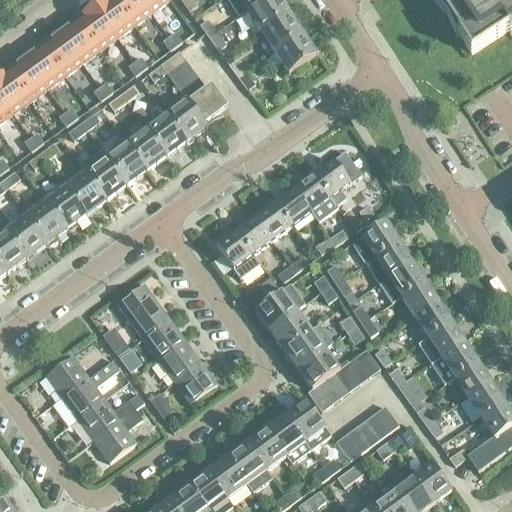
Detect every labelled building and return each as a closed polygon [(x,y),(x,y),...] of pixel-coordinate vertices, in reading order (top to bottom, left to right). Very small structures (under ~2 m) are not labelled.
[(134,30),(112,0),(109,0),(94,11),(117,42),(134,30)] [(152,17),(139,0),(112,0),(134,30),(152,17)] [(167,0),(139,0),(152,17),(170,4),(167,0)] [(198,7),(193,0),(180,0),(190,13),(198,7)] [(238,0),(247,13),(267,0),(238,0)] [(261,34),(291,15),(280,0),(267,0),(247,13),(261,34)] [(511,0),(434,0),(436,2),(439,0),(442,0),(452,15),(448,17),(449,19),(453,16),(463,32),(457,36),(470,55),(511,27),(511,0)] [(117,42),(94,11),(77,23),(100,55),(117,42)] [(275,55),(304,35),(291,15),(261,34),(275,55)] [(208,40),(217,35),(208,22),(200,29),(208,40)] [(100,55),(77,23),(60,36),(83,67),(100,55)] [(227,49),(217,35),(208,40),(218,55),(227,49)] [(318,57),(304,35),(275,55),(289,76),(318,57)] [(83,67),(60,36),(42,49),(65,80),(83,67)] [(182,46),(175,36),(169,40),(176,50),(182,46)] [(176,50),(169,40),(163,45),(170,55),(176,50)] [(65,80),(42,49),(25,61),(48,93),(65,80)] [(163,68),(168,76),(169,76),(187,63),(180,54),(162,66),(163,68)] [(48,93),(25,61),(8,74),(31,105),(48,93)] [(141,61),(135,66),(142,75),(148,71),(141,61)] [(169,76),(175,85),(194,73),(187,63),(169,76)] [(237,81),(246,75),(237,63),(228,69),(237,81)] [(142,75),(135,66),(128,70),(135,80),(142,75)] [(154,86),(168,76),(163,68),(148,78),(154,86)] [(182,95),(200,82),(194,73),(175,85),(182,95)] [(31,105),(8,74),(0,79),(0,99),(13,118),(31,105)] [(246,76),(239,81),(248,94),(255,88),(246,76)] [(189,105),(208,92),(200,82),(182,95),(187,102),(189,105)] [(106,86),(100,91),(107,101),(113,96),(106,86)] [(123,97),(128,105),(140,97),(134,89),(123,97)] [(189,105),(197,115),(218,100),(211,89),(208,92),(189,105)] [(107,101),(100,91),(93,95),(101,105),(107,101)] [(114,115),(128,105),(123,97),(108,107),(114,115)] [(0,127),(13,118),(0,99),(0,127)] [(197,115),(204,125),(225,110),(218,100),(197,115)] [(197,115),(189,105),(187,102),(168,116),(188,145),(208,130),(204,125),(197,115)] [(72,112),(65,116),(72,126),(79,121),(72,112)] [(72,126),(65,116),(59,121),(66,131),(72,126)] [(148,131),(168,159),(188,145),(168,116),(148,131)] [(82,126),(88,134),(100,126),(94,118),(82,126)] [(74,144),(88,134),(82,126),(69,136),(74,144)] [(148,174),(168,159),(148,131),(127,146),(148,174)] [(37,137),(31,141),(38,151),(44,147),(37,137)] [(38,151),(31,141),(24,146),(31,156),(38,151)] [(128,188),(148,174),(127,146),(107,160),(128,188)] [(42,155),(48,163),(60,155),(54,147),(42,155)] [(35,173),(48,163),(42,155),(29,165),(35,173)] [(341,193),(362,178),(356,170),(353,165),(345,155),(314,178),(331,201),(336,208),(347,201),(341,193)] [(107,160),(87,175),(108,203),(128,188),(107,160)] [(353,165),(356,170),(362,166),(358,161),(353,165)] [(2,162),(0,163),(0,172),(3,176),(9,172),(2,162)] [(88,218),(108,203),(87,175),(84,171),(64,185),(67,189),(88,218)] [(2,185),(8,193),(20,184),(15,176),(2,185)] [(311,215),(331,201),(314,178),(295,192),(311,215)] [(0,198),(8,193),(2,185),(0,186),(0,198)] [(47,204),(68,232),(88,218),(67,189),(47,204)] [(292,229),(311,215),(295,192),(275,206),(292,229)] [(47,204),(27,219),(48,247),(68,232),(47,204)] [(292,229),(275,206),(256,220),(273,243),(292,229)] [(369,229),(377,223),(368,210),(360,216),(369,229)] [(354,214),(347,220),(360,237),(367,232),(354,214)] [(28,261),(48,247),(27,219),(7,233),(28,261)] [(253,257),(273,243),(256,220),(237,234),(253,257)] [(352,246),(365,267),(399,245),(385,225),(352,246)] [(329,240),(335,249),(348,240),(342,231),(329,240)] [(0,265),(8,276),(28,261),(7,233),(0,238),(0,265)] [(253,257),(237,234),(217,249),(240,281),(260,267),(253,257)] [(321,258),(335,249),(329,240),(315,249),(321,258)] [(399,245),(365,267),(379,287),(412,265),(399,245)] [(290,268),(297,276),(309,267),(303,258),(290,268)] [(425,286),(412,265),(379,288),(392,308),(403,301),(425,286)] [(283,286),(297,276),(290,268),(277,277),(283,286)] [(336,287),(345,281),(336,270),(328,275),(336,287)] [(270,281),(260,288),(267,298),(277,290),(270,281)] [(323,296),(331,290),(325,281),(316,287),(323,296)] [(346,301),(354,296),(345,281),(336,287),(346,301)] [(403,301),(416,320),(438,306),(425,286),(403,301)] [(117,308),(143,343),(169,324),(153,302),(143,288),(117,308)] [(339,302),(331,290),(323,296),(331,308),(339,302)] [(255,314),(269,335),(298,314),(284,294),(255,314)] [(452,326),(438,306),(416,320),(429,341),(452,326)] [(363,327),(372,321),(364,309),(355,315),(363,327)] [(283,354),(312,334),(298,314),(269,335),(283,354)] [(350,336),(359,330),(352,321),(344,327),(350,336)] [(382,335),(372,321),(363,327),(373,341),(382,335)] [(158,365),(185,346),(169,324),(143,343),(158,365)] [(465,346),(452,326),(429,341),(442,361),(465,346)] [(298,374),(326,353),(334,348),(320,328),(312,334),(283,354),(298,374)] [(114,330),(103,339),(118,360),(130,351),(114,330)] [(367,342),(359,330),(350,336),(358,348),(367,342)] [(200,367),(185,346),(158,365),(174,386),(200,367)] [(442,361),(455,381),(478,366),(465,346),(442,361)] [(393,365),(383,352),(374,358),(384,371),(393,365)] [(132,353),(120,362),(130,376),(143,367),(132,353)] [(318,389),(327,383),(337,376),(340,373),(326,353),(298,374),(312,394),(318,389)] [(355,362),(369,381),(380,373),(366,354),(355,362)] [(46,379),(62,401),(89,382),(73,360),(46,379)] [(359,389),(369,381),(355,362),(346,369),(359,389)] [(469,401),(491,386),(478,366),(455,381),(469,401)] [(216,389),(200,367),(174,386),(190,408),(216,389)] [(351,395),(359,389),(346,369),(340,373),(337,376),(351,395)] [(389,378),(398,391),(406,385),(397,372),(389,378)] [(341,402),(351,395),(337,376),(327,383),(341,402)] [(412,380),(406,385),(398,391),(407,404),(411,410),(427,399),(412,380)] [(62,401),(77,423),(104,404),(89,382),(62,401)] [(332,408),(341,402),(327,383),(318,389),(332,408)] [(469,401),(482,421),(504,406),(491,386),(469,401)] [(322,416),(332,408),(318,389),(312,394),(307,397),(322,416)] [(160,396),(150,404),(163,422),(173,414),(160,396)] [(426,430),(434,424),(425,410),(421,405),(428,401),(427,399),(411,410),(426,430)] [(92,445),(136,414),(129,404),(113,416),(104,404),(77,423),(92,445)] [(284,419),(305,447),(311,455),(331,440),(305,404),(284,419)] [(511,429),(511,417),(504,406),(482,421),(495,440),(469,459),(479,475),(511,449),(511,434),(510,431),(511,429)] [(374,419),(388,438),(398,431),(384,412),(374,419)] [(136,414),(92,445),(108,467),(136,448),(127,435),(143,424),(136,414)] [(305,447),(284,419),(265,433),(285,461),(305,447)] [(379,445),(388,438),(374,419),(365,425),(379,445)] [(443,437),(434,424),(426,430),(435,442),(443,437)] [(370,452),(379,445),(365,425),(355,432),(370,452)] [(360,459),(370,452),(355,432),(346,439),(360,459)] [(386,446),(393,456),(404,449),(407,453),(417,446),(407,432),(397,439),(386,446)] [(266,475),(285,461),(265,433),(245,447),(266,475)] [(350,466),(360,459),(346,439),(335,447),(350,466)] [(383,464),(393,456),(386,446),(376,454),(383,464)] [(266,475),(245,447),(226,461),(246,489),(252,498),(272,483),(266,475)] [(463,452),(449,462),(455,470),(469,461),(463,452)] [(227,504),(246,489),(226,461),(206,475),(227,504)] [(323,471),(330,481),(341,473),(333,463),(323,471)] [(346,475),(353,485),(365,477),(358,467),(346,475)] [(411,481),(431,509),(451,495),(431,467),(411,481)] [(320,488),(330,481),(323,471),(313,478),(320,488)] [(227,504),(206,475),(187,490),(202,511),(232,511),(227,504)] [(345,492),(353,485),(346,475),(338,482),(345,492)] [(391,496),(403,511),(427,511),(431,509),(411,481),(391,496)] [(202,511),(187,490),(167,504),(173,511),(202,511)] [(283,500),(290,509),(302,501),(295,491),(283,500)] [(308,503),(314,511),(316,511),(326,505),(319,496),(308,503)] [(373,511),(403,511),(391,496),(372,510),(373,511)] [(277,511),(286,511),(290,509),(283,500),(274,506),(277,511)] [(0,511),(10,511),(4,503),(0,505),(0,511)] [(299,511),(314,511),(308,503),(298,511),(299,511)]
